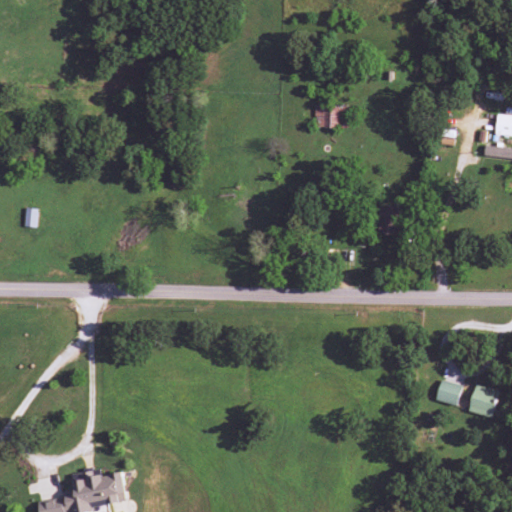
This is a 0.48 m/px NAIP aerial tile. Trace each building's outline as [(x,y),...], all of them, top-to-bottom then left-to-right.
[(340,106),(316,104),(315,126),(339,127),(340,106)] [(511,115),(497,115),(495,135),(511,136),(511,115)] [(484,158),(511,159),(511,148),(485,147),(484,158)] [(24,226),(36,228),(38,209),(26,208),(24,226)] [(397,234),(398,208),(379,208),(379,234),(397,234)] [(462,386),(442,380),(436,400),(456,406),(462,386)] [(500,391),(476,384),(469,412),(492,418),(500,391)] [(38,503),(40,511),(85,511),(128,502),(121,472),(102,477),(101,472),(79,477),(78,474),(73,475),(76,489),(64,491),(66,496),(38,503)]
